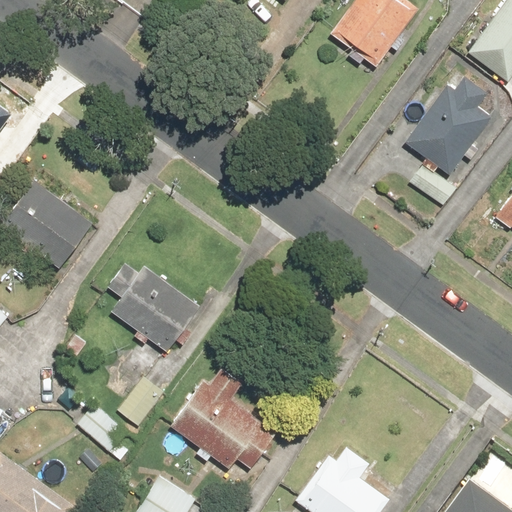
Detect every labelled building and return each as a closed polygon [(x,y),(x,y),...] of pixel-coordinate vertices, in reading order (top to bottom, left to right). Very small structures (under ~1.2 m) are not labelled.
[(416,9),(404,0),(352,0),(331,29),(377,63),(390,46),(396,50),(404,40),(397,35),(416,9)] [(511,0),(504,0),(466,51),(505,81),(511,71),(511,0)] [(457,90),(447,83),(405,145),(425,158),(408,183),(443,206),(464,174),(455,168),(463,156),(468,159),(476,147),(471,143),(488,117),(474,107),(482,95),(462,82),(457,90)] [(90,222),(33,178),(0,222),(0,223),(56,267),(90,222)] [(511,191),(494,217),(510,229),(511,225),(511,191)] [(198,305),(142,265),(136,274),(122,264),(101,294),(114,304),(108,311),(164,352),(198,305)] [(163,392),(144,377),(117,411),(136,427),(163,392)] [(202,380),(168,426),(198,448),(195,452),(206,461),(210,455),(228,468),(236,458),(249,468),(275,432),(202,380)] [(127,432),(90,402),(73,423),(110,454),(127,432)] [(373,511),(383,498),(354,477),(366,461),(346,447),(334,463),(328,459),(298,503),(310,511),(373,511)] [(0,511),(69,511),(74,507),(0,452),(0,511)] [(479,494),(466,485),(445,511),(511,511),(511,485),(495,473),(479,494)] [(185,511),(194,499),(158,476),(134,511),(185,511)]
